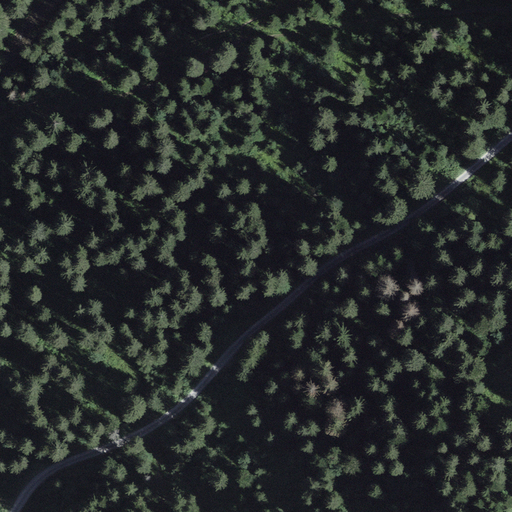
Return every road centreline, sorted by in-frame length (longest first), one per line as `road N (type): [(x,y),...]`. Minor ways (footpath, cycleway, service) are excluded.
road 1 (track): [(15,511),(51,468),(148,429),(199,389),(236,340),(272,311),(345,254),(434,203),(511,136)]
road 2 (track): [(511,10),(394,15),(266,36),(243,34),(247,22)]
road 3 (track): [(0,120),(151,86)]
